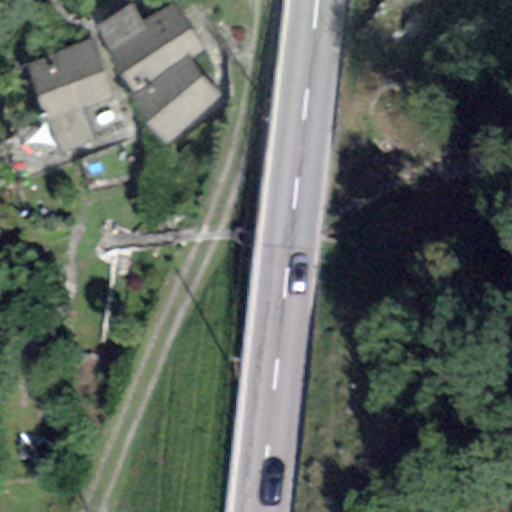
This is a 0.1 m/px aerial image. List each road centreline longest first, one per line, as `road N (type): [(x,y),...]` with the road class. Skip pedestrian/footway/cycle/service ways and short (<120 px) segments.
road 1 (track): [(294,0),(119,511)]
road 2 (tertiary): [(259,511),(314,0)]
